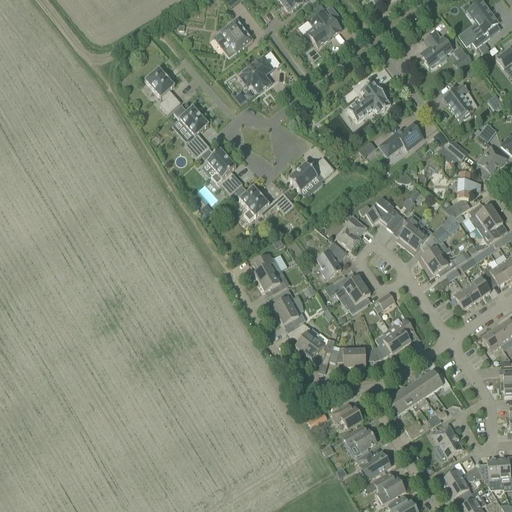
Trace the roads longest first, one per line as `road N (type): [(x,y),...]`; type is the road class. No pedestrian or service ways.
road 1 (track): [(93,65),(227,284)]
road 2 (track): [(199,0),(93,65),(39,0)]
road 3 (residential): [(368,389),(337,390),(291,373),(227,284)]
road 4 (residential): [(440,511),(368,389)]
road 5 (residential): [(233,119),(239,151),(276,172),(271,124)]
